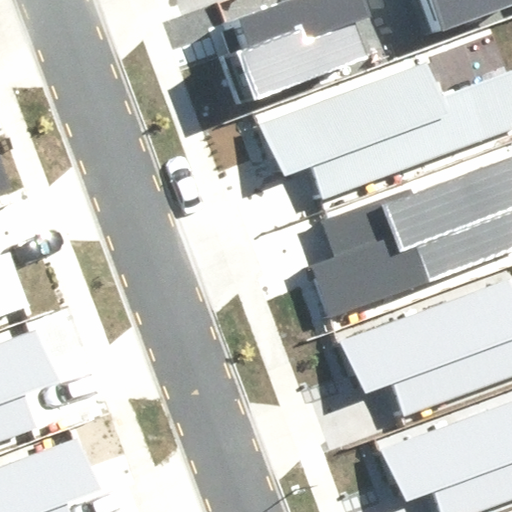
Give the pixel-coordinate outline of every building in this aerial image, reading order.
[(242,51),(257,93),(370,54),(359,24),(373,19),(366,0),(307,0),(244,22),(253,47),(242,51)] [(511,0),(431,0),(441,27),(511,3),(511,0)] [(302,154),(316,190),(511,117),(511,71),(438,98),(423,56),(250,120),(267,167),(302,154)] [(311,267),(328,317),(511,250),(511,159),(419,193),(415,183),(322,217),(337,258),(311,267)] [(0,303),(16,298),(6,270),(0,272),(0,303)] [(340,347),(365,393),(394,383),(402,414),(511,374),(511,293),(509,286),(340,347)] [(0,424),(24,416),(9,376),(45,362),(30,322),(0,333),(0,424)] [(511,404),(380,454),(406,501),(435,490),(440,511),(469,511),(511,497),(511,404)] [(0,511),(57,511),(49,489),(86,476),(71,435),(0,461),(0,511)]
